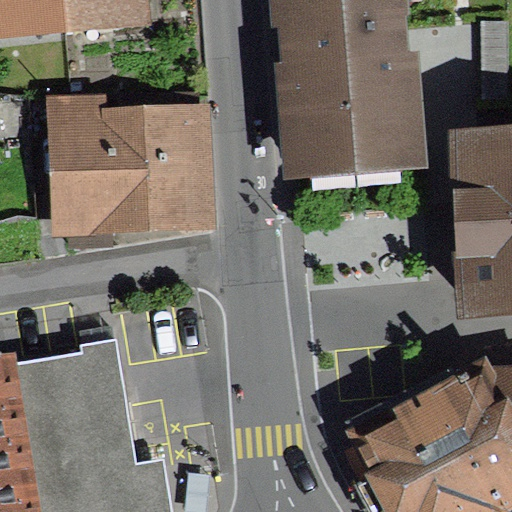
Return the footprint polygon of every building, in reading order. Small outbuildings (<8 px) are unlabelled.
[(0,0),(0,22),(64,16),(62,0),(0,0)] [(62,0),(64,16),(143,6),(141,0),(62,0)] [(396,18),(394,0),(283,0),(286,27),(290,26),(293,68),(289,68),(297,167),(412,158),(404,59),(396,59),(392,18),(396,18)] [(66,235),(112,234),(112,218),(106,127),(103,126),(101,99),(48,99),(50,128),(62,127),(66,235)] [(120,99),(121,126),(106,127),(112,218),(199,216),(195,163),(210,163),(207,118),(193,119),(193,99),(120,99)] [(511,304),(511,147),(464,150),(471,307),(511,304)] [(0,511),(172,511),(165,456),(136,460),(118,337),(79,342),(80,351),(20,360),(0,364),(0,511)] [(501,511),(499,508),(511,500),(511,372),(465,377),(413,406),(409,399),(358,422),(363,432),(353,437),(376,479),(373,480),(390,511),(501,511)]
